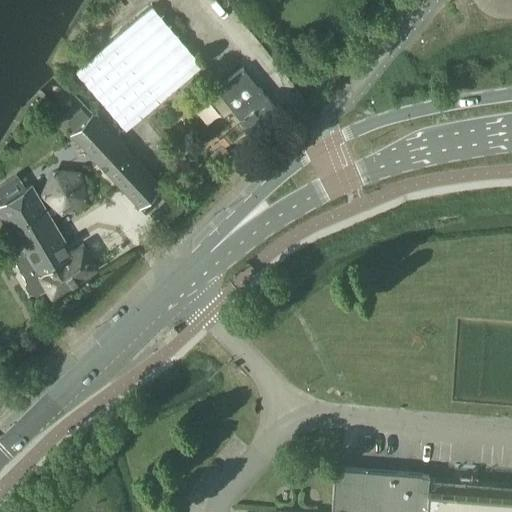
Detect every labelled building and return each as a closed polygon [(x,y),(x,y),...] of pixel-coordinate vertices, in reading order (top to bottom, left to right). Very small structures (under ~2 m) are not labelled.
[(152,5),(76,70),(126,128),(203,64),(152,5)] [(216,88),(253,134),(280,112),(243,66),(216,88)] [(81,108),(68,120),(75,128),(71,132),(139,205),(161,184),(93,112),(89,116),(81,108)] [(226,134),(219,139),(225,146),(231,140),(226,134)] [(227,149),(214,160),(218,164),(231,154),(227,149)] [(16,174),(0,184),(0,192),(5,201),(0,204),(0,207),(12,227),(27,253),(16,259),(27,279),(26,283),(30,290),(37,292),(47,286),(53,295),(75,280),(97,266),(84,243),(72,250),(52,216),(60,207),(62,208),(63,209),(84,197),(84,196),(79,173),(78,172),(55,170),(54,171),(45,192),(45,193),(55,202),(47,209),(32,183),(25,187),(16,174)] [(511,511),(511,484),(472,481),(472,475),(460,474),(460,480),(429,478),(430,474),(341,466),(335,466),(331,511),(308,511),(282,510),(282,511),(511,511)]
